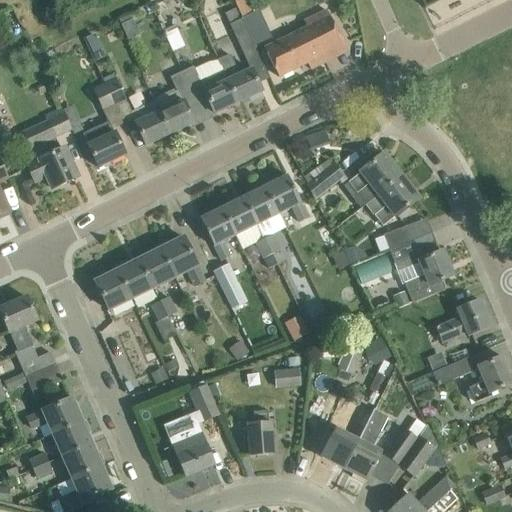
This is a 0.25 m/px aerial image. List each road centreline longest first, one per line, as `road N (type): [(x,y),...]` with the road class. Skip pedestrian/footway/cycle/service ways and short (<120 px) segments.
road 1 (residential): [(41,249),(371,84)]
road 2 (residential): [(159,511),(41,249)]
road 3 (residential): [(502,284),(441,155),(371,84)]
road 4 (residential): [(330,511),(282,492),(240,496),(205,511)]
